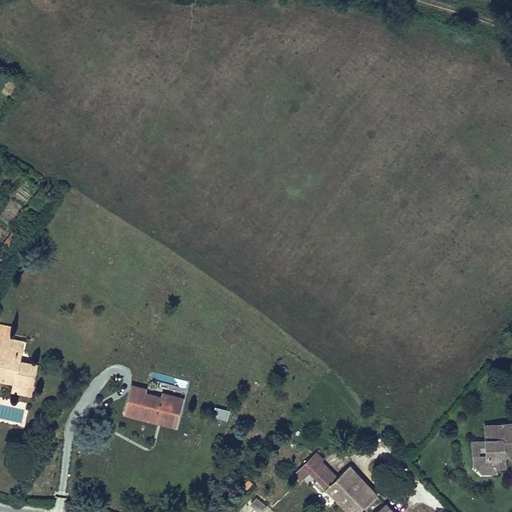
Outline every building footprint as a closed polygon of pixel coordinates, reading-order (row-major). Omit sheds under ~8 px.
[(0,218),(0,227),(9,232),(27,193),(15,187),(0,218)] [(11,365),(14,346),(0,342),(0,380),(5,381),(3,390),(2,394),(22,398),(28,368),(11,365)] [(127,389),(119,419),(131,422),(149,426),(151,419),(172,424),(177,402),(156,396),(154,401),(140,397),(141,393),(127,389)] [(213,418),(228,420),(229,410),(215,408),(213,418)] [(170,432),(172,424),(151,419),(149,426),(170,432)] [(511,428),(481,430),(482,445),(482,452),(475,453),(475,461),(469,462),(470,471),(479,478),(495,477),(494,472),(501,471),(500,463),(497,460),(502,455),(505,459),(511,458),(511,428)] [(22,442),(16,450),(21,453),(26,445),(22,442)] [(468,446),(469,462),(475,461),(475,453),(482,452),(482,445),(468,446)] [(302,464),(310,472),(322,461),(315,453),(302,464)] [(500,463),(505,459),(502,455),(497,460),(500,463)] [(323,490),(343,511),(357,511),(374,496),(369,490),(347,467),(323,490)] [(244,488),(250,482),(246,477),(240,484),(244,488)] [(258,499),(253,504),(261,511),(266,507),(258,499)]
